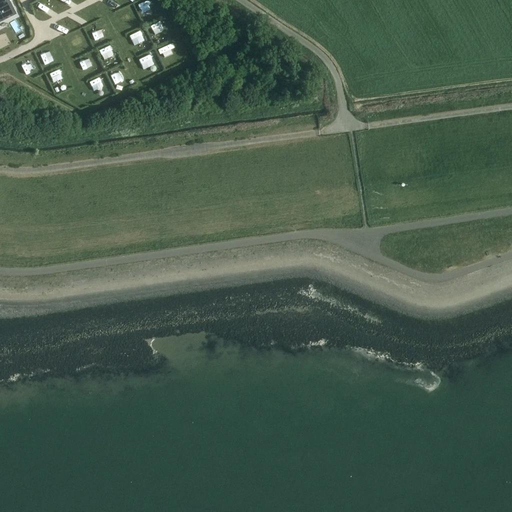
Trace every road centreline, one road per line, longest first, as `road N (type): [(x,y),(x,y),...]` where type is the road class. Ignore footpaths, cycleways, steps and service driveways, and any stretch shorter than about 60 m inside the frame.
road 1 (unclassified): [(0,169),(351,128)]
road 2 (unclassified): [(351,128),(320,53),(240,0)]
road 3 (unclassified): [(351,128),(511,107)]
